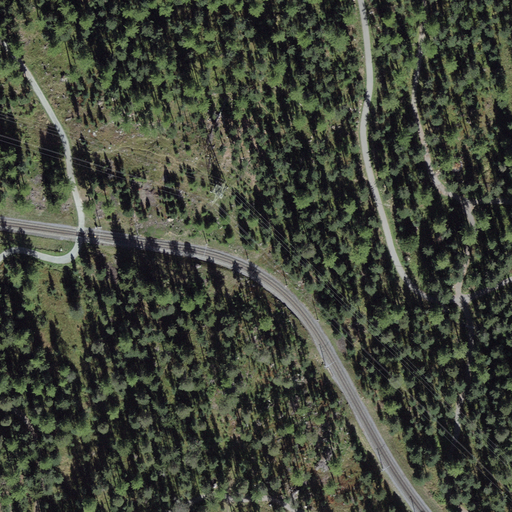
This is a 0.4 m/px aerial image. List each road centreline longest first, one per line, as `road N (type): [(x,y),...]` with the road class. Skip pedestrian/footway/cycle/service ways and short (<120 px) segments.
road 1 (track): [(511,278),(461,301),(437,299),(408,284),(393,261),(366,158),(369,55),(359,0)]
road 2 (track): [(0,20),(63,135),(81,216),(72,256),(18,250),(0,259)]
road 3 (track): [(464,511),(446,483),(474,343),(458,283),(470,201)]
road 4 (track): [(424,0),(416,118),(440,184),(470,201)]
